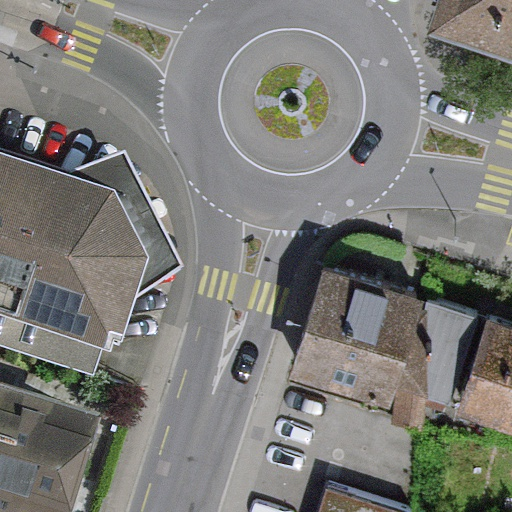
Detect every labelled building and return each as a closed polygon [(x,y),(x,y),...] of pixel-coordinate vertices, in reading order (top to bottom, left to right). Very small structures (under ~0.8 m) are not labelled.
[(511,0),(432,0),(428,12),(511,39),(511,0)] [(120,325),(131,287),(178,264),(120,147),(73,169),(0,147),(0,347),(90,375),(107,321),(120,325)] [(333,256),(325,254),(302,327),(292,359),(295,360),(395,393),(392,414),(391,420),(422,427),(427,385),(423,290),(423,284),(409,280),(333,256)] [(477,307),(423,290),(427,385),(450,393),(477,307)] [(511,415),(511,315),(489,308),(459,398),(511,415)] [(93,409),(0,381),(0,505),(22,511),(61,511),(70,485),(93,409)] [(410,511),(411,502),(322,475),(310,511),(410,511)]
